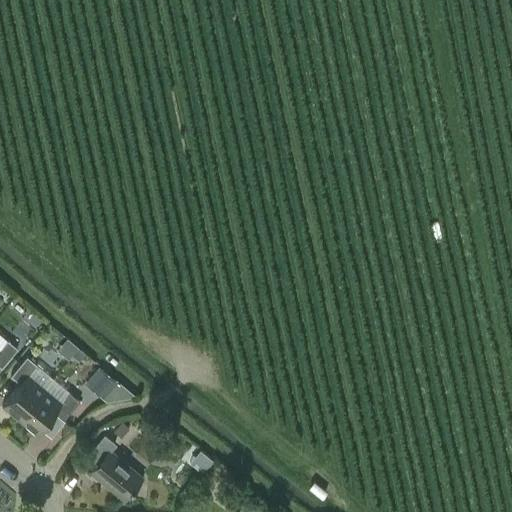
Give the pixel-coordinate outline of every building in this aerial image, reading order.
[(0,366),(0,367),(17,348),(6,339),(0,346),(0,366)] [(87,354),(79,347),(72,355),(80,362),(87,354)] [(2,404),(19,419),(45,388),(28,374),(36,364),(26,355),(10,375),(20,383),(2,404)] [(85,382),(95,391),(103,397),(117,380),(99,365),(85,382)] [(137,397),(117,380),(103,397),(107,401),(137,397)] [(45,388),(19,419),(36,433),(54,411),(63,419),(79,399),(69,391),(60,401),(45,388)] [(129,427),(123,421),(122,421),(114,430),(120,436),(129,427)] [(141,476),(109,449),(113,444),(104,436),(89,454),(98,461),(90,470),(122,498),(141,476)] [(196,458),(206,469),(217,458),(207,447),(196,458)]
